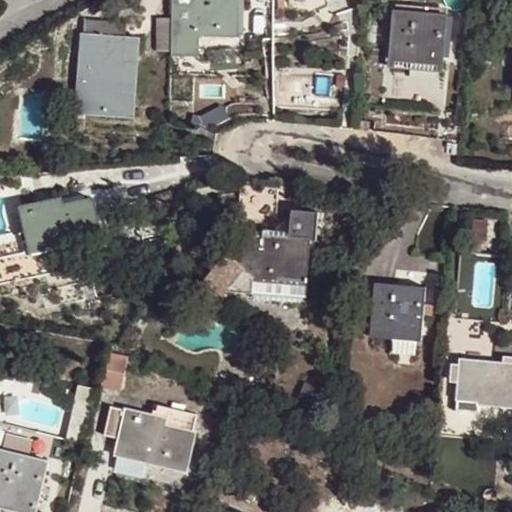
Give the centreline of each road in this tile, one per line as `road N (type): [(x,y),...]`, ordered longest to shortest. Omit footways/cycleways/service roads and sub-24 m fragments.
road 1 (residential): [(488,192),(393,190),(259,166),(243,145),(258,131),(369,151)]
road 2 (residential): [(369,151),(488,192)]
